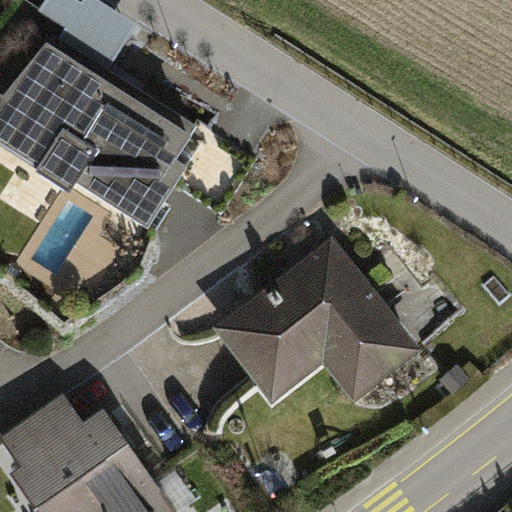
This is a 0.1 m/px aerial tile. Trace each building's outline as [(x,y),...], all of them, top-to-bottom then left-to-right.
[(121,57),(142,25),(102,0),(49,0),(44,8),(121,57)] [(55,21),(47,35),(111,75),(120,61),(55,21)] [(57,42),(0,104),(0,114),(53,149),(36,173),(68,195),(78,181),(146,228),(184,172),(173,165),(197,129),(57,42)] [(333,248),(223,334),(255,374),(307,334),(356,396),(414,352),(333,248)] [(62,405),(13,441),(66,511),(171,511),(102,418),(82,432),(62,405)]
